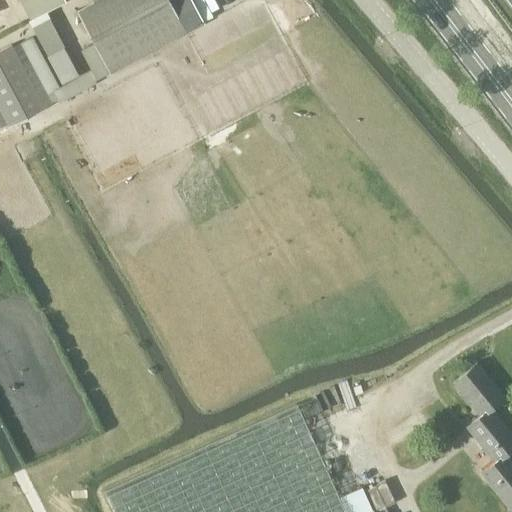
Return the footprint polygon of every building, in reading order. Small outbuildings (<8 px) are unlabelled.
[(19,0),(30,19),(62,2),(60,0),(19,0)] [(186,32),(168,0),(91,0),(92,2),(76,10),(93,43),(109,73),(186,32)] [(203,23),(191,0),(168,0),(186,32),(203,23)] [(29,38),(20,42),(46,93),(55,88),(29,38)] [(109,73),(93,43),(83,49),(98,78),(109,73)] [(10,44),(0,49),(0,127),(7,124),(9,126),(44,107),(10,44)] [(63,47),(46,56),(61,84),(77,75),(63,47)] [(480,414),(480,415),(490,407),(504,396),(476,362),(452,381),(480,414)] [(345,511),(296,403),(103,491),(112,511),(373,511),(372,509),(366,511),(345,511)] [(505,454),(511,447),(511,434),(492,410),(490,407),(480,415),(480,414),(466,426),(494,461),(504,453),(505,454)] [(504,453),(494,461),(481,472),(510,508),(511,505),(511,462),(505,454),(504,453)]
